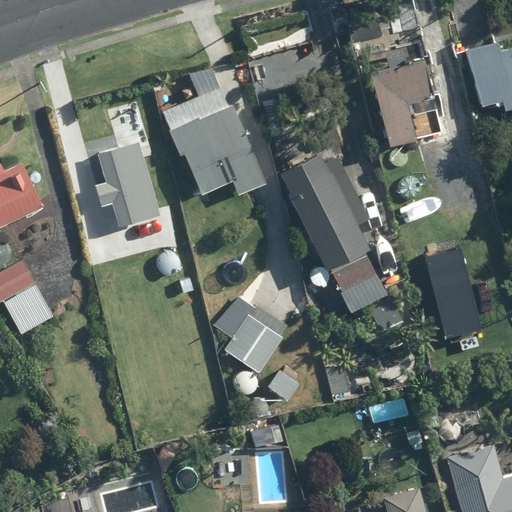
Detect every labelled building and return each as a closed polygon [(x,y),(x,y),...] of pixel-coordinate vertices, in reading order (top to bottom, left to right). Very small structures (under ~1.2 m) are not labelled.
[(511,47),(499,51),(496,41),(466,49),(480,102),(501,97),(504,107),(511,104),(511,47)] [(370,69),(388,142),(415,136),(409,110),(414,109),(411,98),(433,92),(423,57),(406,61),(403,47),(386,52),(389,65),(370,69)] [(232,178),(237,190),(264,179),(232,103),(224,106),(218,91),(196,101),(202,115),(169,129),(178,151),(183,149),(200,191),(232,178)] [(157,210),(136,140),(97,152),(105,179),(94,182),(100,202),(111,199),(117,222),(157,210)] [(314,148),(272,170),(324,267),(328,265),(342,290),(374,273),(360,246),(365,243),(314,148)] [(0,224),(42,203),(19,160),(2,169),(0,165),(0,224)] [(457,242),(420,252),(439,330),(476,320),(457,242)] [(119,283),(110,254),(96,258),(104,287),(119,283)] [(246,267),(225,256),(211,282),(232,293),(246,267)] [(23,257),(0,269),(0,297),(35,279),(23,257)] [(377,273),(342,290),(352,309),(386,292),(377,273)] [(181,290),(192,288),(189,275),(179,278),(181,290)] [(3,299),(19,331),(52,314),(36,282),(3,299)] [(511,327),(511,308),(502,312),(505,319),(500,320),(503,330),(511,327)] [(249,311),(225,349),(257,370),(281,332),(249,311)] [(342,360),(324,364),(331,396),(349,392),(342,360)] [(244,366),(242,366),(239,367),(237,368),(235,370),(233,372),(231,374),(230,376),(229,379),(229,382),(229,384),(230,387),(231,390),(233,392),(234,394),(237,395),(239,396),(242,397),(245,397),(247,397),(250,397),(252,395),(255,394),(257,392),(258,390),(259,387),(260,385),(260,382),(260,379),(259,376),(258,374),(257,372),(255,370),(253,368),(250,367),(248,366),(245,366),(244,366)] [(299,381),(280,367),(267,384),(286,399),(299,381)] [(254,444),(282,437),(278,422),(250,430),(254,444)] [(409,443),(421,439),(417,426),(405,430),(409,443)] [(446,454),(462,511),(511,511),(511,472),(501,476),(492,442),(446,454)] [(425,511),(418,485),(383,494),(387,511),(425,511)]
